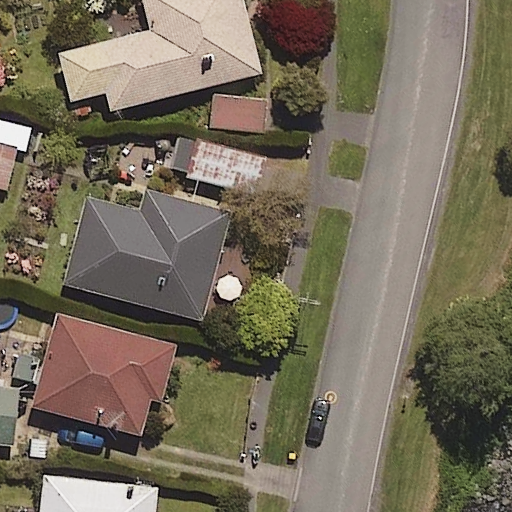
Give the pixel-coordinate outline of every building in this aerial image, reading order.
[(258,73),(239,0),(140,0),(147,30),(57,52),(69,99),(102,91),(107,110),(258,73)] [(264,99),(212,95),(210,127),(262,131),(264,99)] [(0,188),(4,190),(14,151),(23,154),(30,128),(21,126),(0,120),(0,188)] [(263,157),(196,142),(188,177),(255,192),(263,157)] [(228,213),(147,191),(141,213),(86,198),(63,284),(199,320),(228,213)] [(149,401),(157,403),(173,347),(55,315),(30,406),(140,436),(149,401)] [(15,386),(0,384),(0,444),(9,446),(15,386)] [(150,511),(153,487),(41,476),(37,511),(150,511)]
